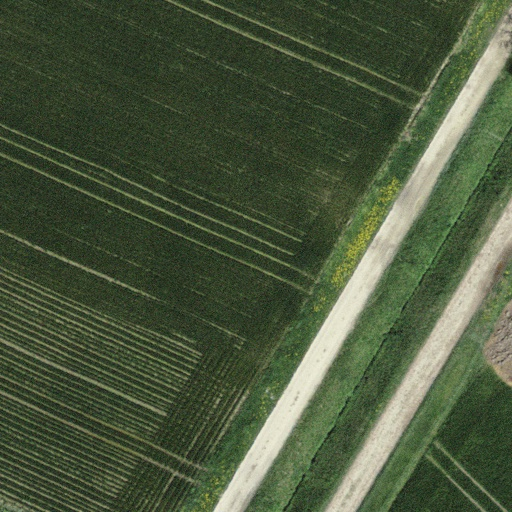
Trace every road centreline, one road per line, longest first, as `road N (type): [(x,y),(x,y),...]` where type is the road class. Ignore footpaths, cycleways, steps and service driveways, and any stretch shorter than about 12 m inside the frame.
road 1 (track): [(221,511),(511,21)]
road 2 (track): [(344,511),(511,232)]
